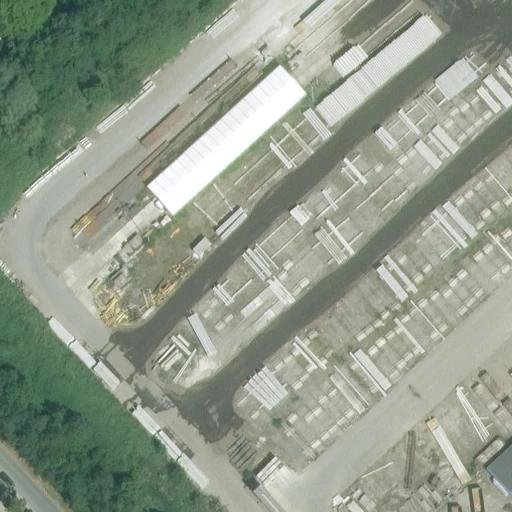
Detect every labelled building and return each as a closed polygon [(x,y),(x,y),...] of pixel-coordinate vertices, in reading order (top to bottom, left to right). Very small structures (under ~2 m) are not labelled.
[(225,56),(291,0),(248,0),(207,34),(213,41),(203,50),(208,56),(218,48),(225,56)] [(313,54),(357,24),(348,12),(305,41),(313,54)] [(441,14),(401,51),(417,68),(457,32),(441,14)] [(338,95),(372,63),(356,46),(321,78),(338,95)] [(290,68),(151,185),(194,236),(267,174),(260,165),(274,153),(268,146),(277,138),(272,132),(314,97),(290,68)] [(511,492),(511,450),(491,471),(511,492)]
